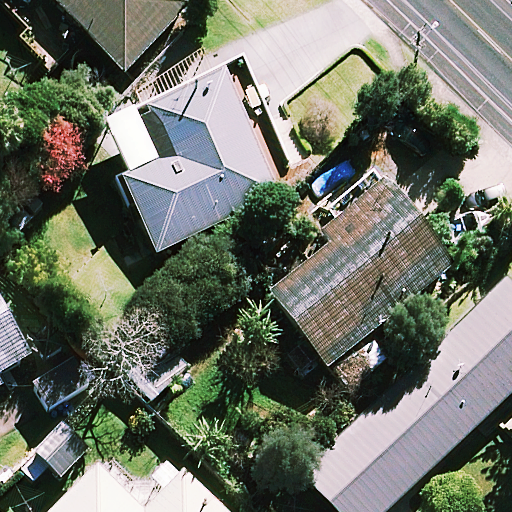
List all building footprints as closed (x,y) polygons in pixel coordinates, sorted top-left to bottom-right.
[(37,0),(123,80),(186,13),(172,0),(37,0)] [(275,203),(217,85),(105,141),(129,188),(120,192),(155,263),(275,203)] [(268,306),(327,378),(448,278),(373,193),(315,240),(328,257),(268,306)] [(325,511),(392,511),(489,423),(511,448),(511,304),(500,292),(296,481),(325,511)] [(0,399),(1,399),(0,396),(0,383),(25,369),(0,327),(0,399)] [(86,458),(59,434),(33,464),(60,487),(86,458)] [(147,511),(137,511),(98,473),(59,511),(214,511),(181,478),(147,511)]
